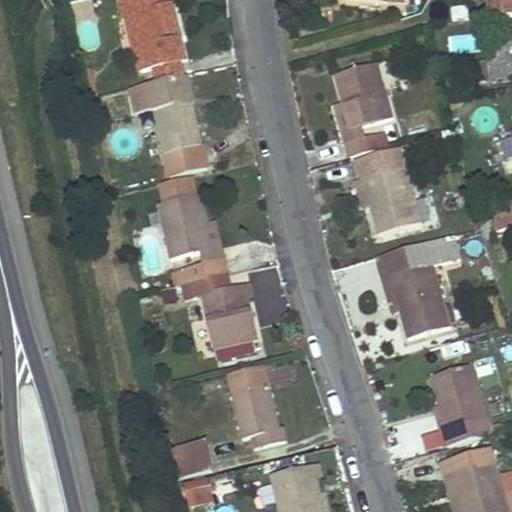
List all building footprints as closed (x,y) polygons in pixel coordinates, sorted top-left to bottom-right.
[(168,8),(165,0),(119,0),(125,19),(130,18),(143,71),(170,65),(162,40),(178,36),(172,7),(168,8)] [(511,0),(491,0),(493,20),(511,18),(511,0)] [(424,29),(396,37),(401,55),(428,47),(424,29)] [(448,35),(448,55),(480,54),(479,35),(448,35)] [(178,36),(162,40),(170,65),(189,60),(185,48),(181,48),(178,36)] [(378,65),(336,77),(343,106),(337,107),(350,157),(389,147),(385,133),(365,137),(362,128),(393,118),(378,65)] [(210,173),(203,146),(192,102),(188,77),(148,86),(165,155),(172,183),(210,173)] [(374,168),(362,171),(373,208),(371,209),(379,238),(422,225),(407,170),(377,178),(374,168)] [(362,171),(354,174),(365,210),(371,209),(373,208),(362,171)] [(202,195),(157,205),(171,260),(201,253),(214,250),(208,225),(210,224),(202,195)] [(201,253),(204,265),(226,260),(217,223),(210,224),(208,225),(214,250),(201,253)] [(429,245),(387,257),(392,280),(397,279),(398,286),(395,288),(403,313),(400,313),(408,340),(451,328),(429,245)] [(387,257),(379,259),(394,315),(400,313),(403,313),(395,288),(398,286),(397,279),(392,280),(387,257)] [(204,265),(182,269),(186,284),(190,283),(227,275),(229,274),(226,260),(204,265)] [(194,297),(202,295),(216,352),(259,343),(251,311),(236,314),(230,289),(227,275),(190,283),(194,297)] [(186,284),(181,285),(185,299),(194,297),(190,283),(186,284)] [(250,284),(230,289),(236,314),(251,311),(248,300),(253,299),(250,284)] [(476,364),(488,397),(503,391),(492,358),(476,364)] [(474,365),(431,378),(436,396),(453,391),(460,416),(441,422),(448,448),(494,435),(474,365)] [(281,431),(266,368),(229,377),(243,440),(257,437),(259,448),(287,442),(284,430),(281,431)] [(272,384),(292,380),(289,368),(269,372),(272,384)] [(453,391),(436,396),(440,409),(437,410),(441,422),(460,416),(453,391)] [(170,452),(176,481),(217,472),(210,443),(170,452)] [(462,458),(442,465),(447,479),(454,477),(461,499),(460,501),(463,511),(511,511),(511,488),(504,491),(495,462),(465,471),(462,458)] [(320,464),(299,470),(304,490),(320,487),(319,479),(322,477),(320,464)] [(299,470),(269,477),(277,511),(326,511),(320,487),(304,490),(299,470)] [(454,477),(447,479),(453,503),(455,511),(463,511),(460,501),(461,499),(454,477)] [(208,482),(189,486),(192,500),(211,496),(208,482)] [(211,496),(192,500),(195,509),(213,504),(211,496)]
